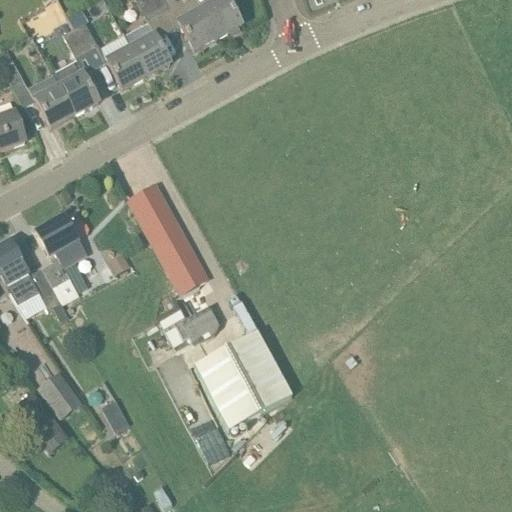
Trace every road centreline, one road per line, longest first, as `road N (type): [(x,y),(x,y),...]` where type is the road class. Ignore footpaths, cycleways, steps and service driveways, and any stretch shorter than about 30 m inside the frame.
road 1 (residential): [(0,206),(295,46)]
road 2 (residential): [(295,46),(411,0)]
